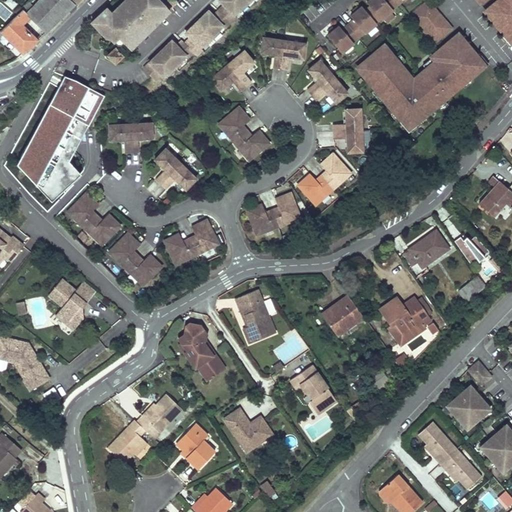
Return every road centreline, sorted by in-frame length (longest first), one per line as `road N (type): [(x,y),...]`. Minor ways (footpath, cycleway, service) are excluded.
road 1 (residential): [(243,266),(329,256),(393,230),(452,182),(511,116)]
road 2 (residential): [(83,511),(67,414),(141,357),(154,322)]
road 3 (residential): [(225,196),(276,171),(298,145),(301,118),(281,93),(270,100)]
road 4 (residential): [(154,322),(45,216)]
road 5 (residential): [(225,196),(161,217),(140,214),(116,189),(127,178)]
road 6 (residential): [(192,282),(266,398)]
road 7 (residential): [(472,342),(383,436)]
road 8 (secondary): [(0,80),(41,55),(98,0)]
